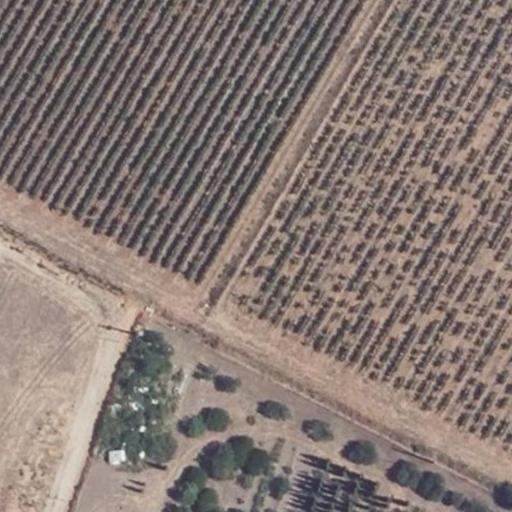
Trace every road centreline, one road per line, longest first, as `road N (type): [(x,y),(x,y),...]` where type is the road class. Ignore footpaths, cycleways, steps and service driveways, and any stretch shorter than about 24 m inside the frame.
road 1 (track): [(386,0),(200,316),(110,275)]
road 2 (track): [(200,316),(511,477)]
road 3 (track): [(110,275),(0,221)]
